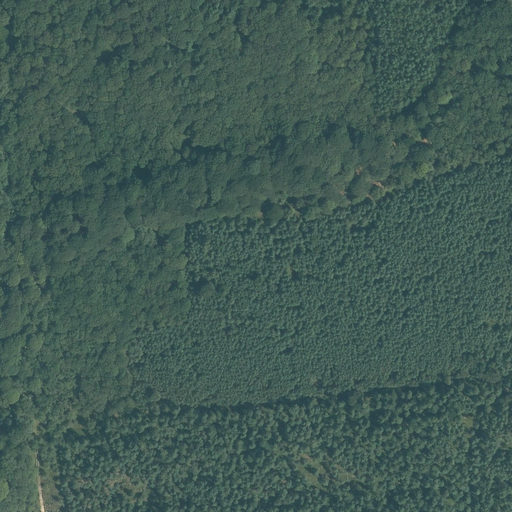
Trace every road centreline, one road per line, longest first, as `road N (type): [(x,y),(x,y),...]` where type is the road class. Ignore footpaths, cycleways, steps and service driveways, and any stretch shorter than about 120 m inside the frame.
road 1 (track): [(25,293),(67,229),(241,188),(286,190),(312,163),(421,112),(451,24),(468,0)]
road 2 (track): [(511,380),(31,427)]
road 3 (track): [(25,293),(42,511)]
road 4 (track): [(0,155),(25,293)]
